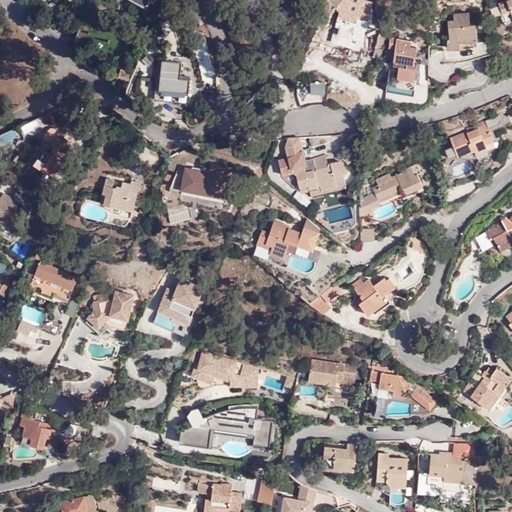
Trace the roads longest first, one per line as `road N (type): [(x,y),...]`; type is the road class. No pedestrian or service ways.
road 1 (residential): [(511,174),(458,220),(437,294),(403,324),(409,354),(432,363),(456,357),(466,322),(511,274)]
road 2 (residential): [(208,132),(416,115),(511,85)]
road 3 (residential): [(0,486),(106,456),(128,440),(0,372)]
road 4 (residential): [(387,511),(310,478),(297,467),(295,448),(313,434),(417,430)]
road 5 (residential): [(77,66),(163,139),(208,132)]
road 6 (residential): [(208,132),(227,76),(203,0)]
